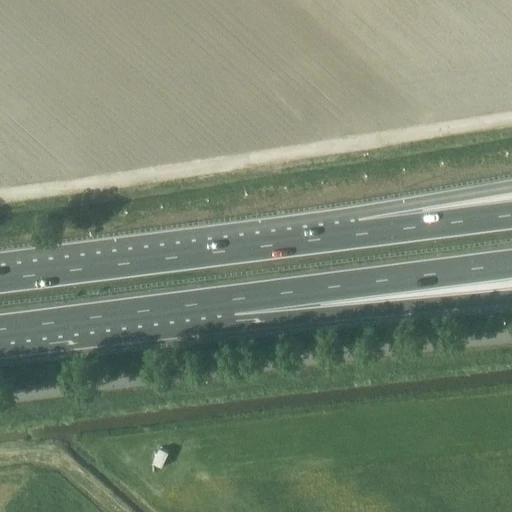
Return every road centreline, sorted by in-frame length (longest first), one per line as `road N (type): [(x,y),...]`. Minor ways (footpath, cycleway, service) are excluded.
road 1 (track): [(0,197),(511,119)]
road 2 (motorway): [(360,235),(0,280)]
road 3 (motorway): [(229,299),(511,263)]
road 4 (motorway): [(229,299),(436,305),(511,298)]
road 5 (motorway): [(0,329),(229,299)]
road 6 (motorway): [(511,203),(360,235)]
road 7 (motorway): [(511,216),(360,235)]
